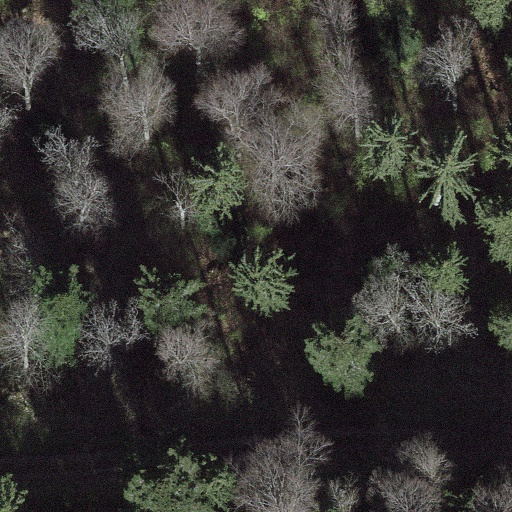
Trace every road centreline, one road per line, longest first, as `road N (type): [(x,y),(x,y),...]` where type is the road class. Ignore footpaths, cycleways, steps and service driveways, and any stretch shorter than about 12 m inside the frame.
road 1 (track): [(0,459),(426,433),(511,436)]
road 2 (track): [(426,433),(274,511)]
